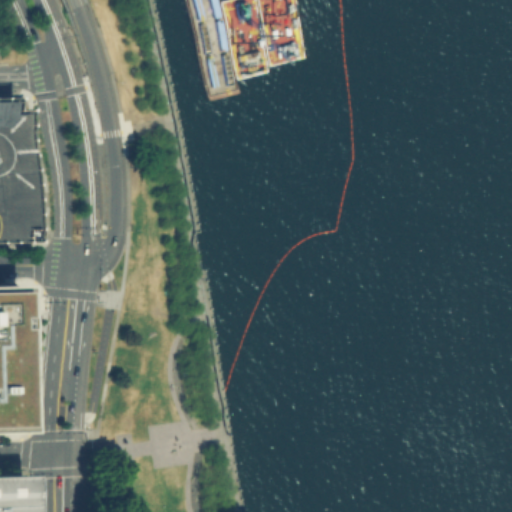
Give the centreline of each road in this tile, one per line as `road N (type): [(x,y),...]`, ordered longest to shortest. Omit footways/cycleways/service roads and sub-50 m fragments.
road 1 (secondary): [(42,72),(57,151),(62,264)]
road 2 (secondary): [(62,264),(44,453)]
road 3 (secondary): [(87,263),(108,256),(113,242),(105,110)]
road 4 (secondary): [(90,216),(67,63)]
